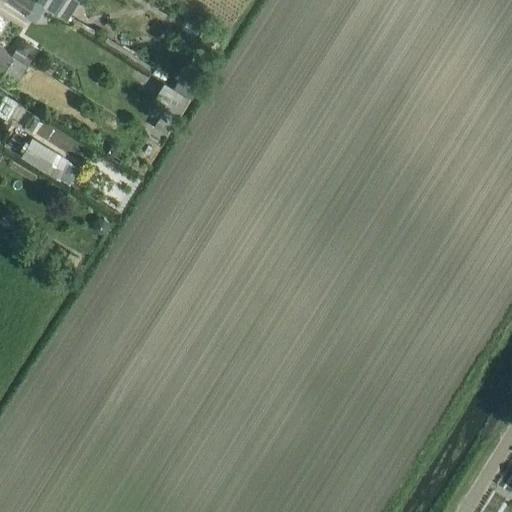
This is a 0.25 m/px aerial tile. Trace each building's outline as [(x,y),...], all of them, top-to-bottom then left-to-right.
[(26,13),(33,2),(30,0),(6,0),(6,1),(26,13)] [(35,0),(35,1),(65,21),(76,5),(74,0),(35,0)] [(34,23),(43,8),(33,2),(24,18),(34,23)] [(20,43),(16,51),(26,58),(33,47),(25,42),(20,43)] [(0,71),(10,55),(0,48),(0,71)] [(0,74),(15,84),(28,62),(13,53),(0,73),(0,74)] [(188,88),(197,75),(194,73),(187,69),(186,68),(182,66),(174,79),(188,88)] [(176,116),(187,98),(166,85),(162,82),(151,100),(164,108),(152,126),(164,134),(176,116)] [(44,173),(56,153),(29,138),(17,157),(44,173)] [(0,157),(0,174),(13,182),(20,170),(0,157)]
